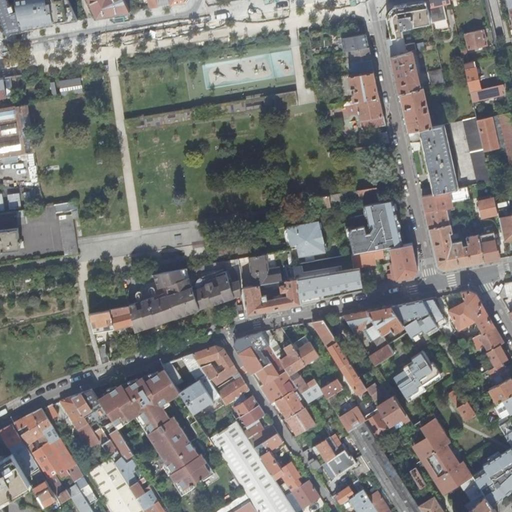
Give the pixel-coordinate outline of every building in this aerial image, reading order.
[(0,0),(0,15),(5,28),(12,32),(23,30),(17,6),(12,7),(9,0),(0,0)] [(15,0),(17,6),(23,30),(45,26),(44,23),(51,21),(52,25),(78,20),(68,0),(15,0)] [(87,0),(96,17),(101,16),(130,11),(125,0),(87,0)] [(431,21),(426,0),(408,0),(392,3),(388,7),(387,10),(386,14),(391,36),(403,33),(401,27),(431,21)] [(426,0),(431,21),(431,23),(447,19),(443,3),(451,2),(450,0),(426,0)] [(483,29),(465,33),(469,49),(487,45),(483,29)] [(403,33),(391,36),(386,37),(388,44),(390,55),(412,50),(415,49),(414,42),(405,44),(403,33)] [(368,42),(366,34),(342,37),(344,50),(352,49),(369,46),(368,42)] [(104,62),(101,45),(91,46),(90,40),(78,42),(78,48),(57,51),(57,47),(39,49),(41,70),(104,62)] [(370,55),(369,46),(352,49),(353,59),(350,59),(351,62),(371,59),(370,55)] [(420,87),(412,50),(390,55),(394,72),(399,92),(420,87)] [(353,74),(374,70),(372,62),(371,59),(351,62),(353,74)] [(469,62),(464,63),(471,91),(481,89),(475,61),(469,62)] [(444,81),(442,69),(429,72),(432,84),(444,81)] [(353,101),(380,96),(376,82),(374,70),(353,74),(349,74),(351,87),(354,87),(355,93),(352,94),(353,101)] [(81,74),(62,77),(64,90),(83,87),(81,74)] [(478,98),(478,99),(503,93),(502,88),(504,87),(504,83),(481,89),(471,91),(472,99),(478,98)] [(420,87),(399,92),(403,111),(407,130),(420,128),(432,126),(423,86),(420,87)] [(268,95),(123,120),(126,134),(271,109),(268,95)] [(291,95),(273,98),(275,109),(293,106),(291,95)] [(360,118),(384,114),(382,108),(380,96),(353,101),(331,104),(332,109),(343,107),(343,105),(357,103),(360,118)] [(0,156),(35,151),(28,104),(0,108),(0,156)] [(511,111),(477,119),(484,150),(506,146),(511,169),(511,111)] [(386,124),(384,114),(360,118),(361,128),(386,124)] [(476,117),(463,120),(478,184),(491,181),(484,150),(477,119),(476,117)] [(455,154),(448,123),(432,126),(420,128),(423,141),(421,142),(422,145),(422,148),(424,147),(427,160),(455,154)] [(460,179),(455,154),(427,160),(430,173),(428,174),(429,177),(430,180),(432,180),(434,193),(459,188),(457,179),(460,179)] [(400,188),(399,182),(394,183),(365,188),(329,195),(331,205),(360,200),(360,199),(378,196),(378,191),(384,190),(384,191),(400,188)] [(470,196),(468,186),(459,188),(434,193),(422,196),(426,215),(429,228),(449,224),(446,209),(452,208),(451,201),(470,196)] [(8,207),(21,205),(19,192),(6,194),(8,207)] [(313,209),(331,205),(329,195),(311,198),(313,209)] [(495,201),(494,197),(478,200),(482,217),(498,213),(498,211),(495,201)] [(511,206),(510,198),(495,201),(498,211),(511,208),(511,206)] [(395,213),(392,199),(386,200),(389,210),(389,214),(395,213)] [(386,200),(365,204),(368,215),(389,210),(386,200)] [(77,208),(76,201),(24,209),(16,211),(18,224),(50,219),(50,217),(56,216),(56,211),(77,208)] [(60,215),(66,255),(78,253),(73,218),(73,213),(60,215)] [(390,247),(402,244),(400,235),(395,213),(389,214),(368,218),(369,223),(369,228),(364,229),(364,226),(351,229),(348,232),(352,253),(369,250),(382,248),(390,247)] [(511,215),(499,218),(504,241),(511,239),(511,215)] [(298,256),(303,255),(312,253),(324,251),(318,220),(287,226),(291,245),(296,244),(298,256)] [(459,266),(485,261),(480,241),(479,234),(466,236),(468,242),(469,244),(463,245),(462,240),(452,242),(450,233),(452,232),(451,226),(450,224),(449,224),(429,228),(437,265),(445,269),(459,266)] [(21,246),(25,246),(24,241),(23,241),(23,239),(20,239),(18,227),(0,229),(0,250),(21,247),(21,246)] [(485,261),(500,258),(495,234),(484,236),(485,240),(480,241),(485,261)] [(388,281),(397,279),(413,276),(418,269),(415,255),(412,243),(402,244),(390,247),(393,262),(390,263),(392,273),(387,274),(388,281)] [(384,256),(382,248),(369,250),(352,253),(351,253),(351,254),(352,263),(353,268),(360,267),(376,264),(375,258),(384,256)] [(273,256),(273,253),(256,256),(249,257),(252,271),(268,268),(267,259),(271,258),(271,256),(273,256)] [(309,261),(314,260),(312,253),(303,255),(305,262),(309,261)] [(282,280),(280,266),(268,268),(252,271),(254,285),(259,284),(282,280)] [(135,331),(242,295),(240,287),(239,279),(230,283),(226,271),(217,274),(216,273),(200,278),(198,282),(192,284),(189,275),(188,267),(186,267),(186,268),(162,272),(167,288),(169,294),(155,299),(154,296),(138,302),(129,304),(129,306),(133,324),(134,326),(135,331)] [(320,294),(362,286),(360,267),(353,268),(298,279),(302,303),(313,301),(321,299),(320,294)] [(243,287),(248,314),(286,306),(290,305),(302,303),(298,279),(298,278),(287,279),(285,280),(286,284),(281,285),(282,291),(287,290),(288,296),(283,297),(282,295),(276,296),(276,298),(268,300),(267,295),(261,296),(259,284),(254,285),(243,287)] [(511,281),(506,282),(500,293),(510,310),(511,309),(511,281)] [(169,294),(167,288),(137,298),(138,302),(154,296),(155,299),(169,294)] [(469,290),(461,291),(465,300),(474,316),(482,332),(483,333),(495,326),(476,293),(469,290)] [(444,316),(433,297),(426,298),(423,299),(436,321),(444,316)] [(410,302),(392,305),(404,324),(408,331),(411,336),(423,329),(424,331),(426,330),(436,323),(435,322),(421,299),(410,302)] [(436,321),(423,299),(421,299),(435,322),(436,321)] [(474,316),(465,300),(448,309),(457,325),(459,324),(463,321),(474,316)] [(381,308),(368,310),(385,337),(388,335),(385,330),(392,327),(394,331),(404,324),(392,305),(381,308)] [(129,306),(110,310),(114,326),(115,328),(133,324),(129,306)] [(110,310),(93,313),(90,314),(93,328),(100,326),(100,329),(114,326),(110,310)] [(356,312),(344,315),(356,333),(366,326),(378,344),(386,338),(385,337),(368,310),(356,312)] [(448,322),(444,316),(436,321),(435,322),(436,323),(439,327),(440,326),(448,322)] [(323,319),(314,321),(320,331),(328,327),(323,319)] [(314,321),(313,321),(340,365),(349,360),(344,352),(328,327),(320,331),(314,321)] [(429,334),(439,327),(436,323),(426,330),(429,334)] [(502,361),(508,358),(500,344),(504,341),(500,334),(495,326),(483,333),(482,332),(472,338),(477,346),(484,341),(494,357),(478,367),(482,373),(489,369),(502,361)] [(423,329),(411,336),(414,340),(425,332),(424,331),(423,329)] [(275,341),(270,330),(262,332),(270,344),(270,345),(275,341)] [(270,344),(262,332),(261,332),(237,339),(234,346),(252,374),(256,371),(258,374),(260,376),(264,383),(260,386),(272,403),(276,401),(293,390),(298,387),(292,379),(291,377),(289,374),(280,360),(278,357),(272,361),(268,356),(265,356),(261,349),(270,344)] [(311,341),(307,335),(293,344),(297,349),(311,341)] [(283,354),(275,341),(270,345),(278,357),(283,354)] [(297,349),(306,364),(319,355),(311,341),(297,349)] [(289,354),(280,360),(289,374),(296,370),(306,364),(297,349),(293,344),(292,343),(285,347),(289,354)] [(394,352),(389,343),(370,356),(376,365),(394,352)] [(270,345),(270,344),(261,349),(265,356),(268,356),(272,361),(278,357),(270,345)] [(98,347),(102,363),(110,361),(105,345),(98,347)] [(208,348),(193,354),(200,364),(211,360),(215,359),(219,365),(223,363),(226,368),(219,373),(211,362),(201,366),(214,386),(233,374),(237,380),(222,389),(231,402),(238,398),(250,389),(223,348),(216,345),(208,348)] [(365,385),(368,389),(375,400),(383,395),(352,346),(344,352),(349,360),(365,385)] [(437,376),(441,374),(434,362),(431,364),(422,350),(421,351),(433,369),(437,376)] [(428,389),(428,388),(425,384),(437,376),(433,369),(421,351),(412,357),(414,360),(405,367),(406,370),(394,378),(410,401),(428,389)] [(193,354),(183,357),(198,380),(180,392),(181,393),(194,413),(221,396),(218,392),(214,386),(201,366),(200,364),(193,354)] [(349,360),(340,365),(359,395),(368,389),(365,385),(349,360)] [(171,361),(163,364),(165,368),(176,386),(184,381),(171,361)] [(511,376),(502,361),(489,369),(497,384),(511,376)] [(176,386),(165,368),(155,372),(172,398),(181,393),(180,392),(176,386)] [(296,370),(289,374),(291,377),(292,379),(299,375),(296,370)] [(168,401),(172,398),(155,372),(151,374),(168,401)] [(110,392),(99,399),(109,415),(113,422),(115,425),(127,417),(129,419),(136,415),(139,412),(151,430),(148,433),(173,471),(171,473),(184,494),(196,486),(194,484),(195,483),(201,478),(202,479),(203,479),(205,481),(216,473),(203,453),(201,454),(192,441),(192,442),(188,436),(189,436),(175,416),(171,418),(162,405),(168,401),(151,374),(128,382),(130,385),(125,388),(123,384),(118,385),(108,389),(110,392)] [(299,375),(292,379),(298,387),(301,393),(304,391),(317,383),(318,383),(316,379),(315,378),(305,384),(299,375)] [(489,388),(497,402),(511,394),(511,375),(511,376),(497,384),(489,388)] [(428,388),(440,380),(437,376),(425,384),(428,388)] [(343,387),(338,378),(321,388),(327,397),(343,387)] [(317,383),(304,391),(308,398),(315,394),(316,396),(323,392),(317,383)] [(95,394),(92,389),(86,391),(72,396),(87,420),(95,432),(102,427),(97,422),(90,411),(93,410),(100,420),(105,417),(109,415),(99,399),(95,394)] [(108,389),(95,394),(99,399),(110,392),(108,389)] [(218,392),(221,396),(223,400),(227,405),(231,402),(222,389),(218,392)] [(293,390),(276,401),(281,409),(287,418),(304,407),(293,390)] [(448,393),(457,407),(463,403),(454,390),(448,393)] [(239,413),(234,417),(236,420),(239,418),(241,416),(259,404),(255,398),(253,394),(241,403),(235,407),(239,413)] [(394,431),(411,420),(394,394),(378,405),(380,409),(393,429),(394,431)] [(511,394),(497,402),(494,404),(502,418),(511,412),(511,394)] [(87,420),(72,396),(67,398),(61,401),(90,448),(100,441),(95,432),(87,420)] [(231,402),(227,405),(234,417),(239,413),(235,407),(241,403),(238,398),(231,402)] [(466,420),(476,414),(467,401),(463,403),(457,407),(466,420)] [(52,404),(45,407),(52,419),(59,416),(52,404)] [(265,413),(259,404),(241,416),(247,425),(265,413)] [(290,423),(297,434),(315,423),(311,416),(305,407),(304,407),(287,418),(290,423)] [(77,464),(42,408),(37,410),(33,412),(46,433),(46,434),(50,441),(67,469),(77,464)] [(393,429),(380,409),(366,418),(360,408),(358,409),(365,421),(377,440),(393,429)] [(365,421),(358,409),(354,412),(352,410),(340,417),(348,431),(365,421)] [(46,433),(33,412),(25,417),(22,418),(15,422),(33,453),(36,451),(34,446),(31,443),(42,436),(42,438),(46,444),(50,441),(46,434),(46,433)] [(136,415),(148,433),(151,430),(139,412),(136,415)] [(496,511),(493,507),(474,477),(472,474),(433,413),(420,421),(423,425),(421,426),(427,436),(418,442),(416,443),(435,471),(432,473),(445,493),(461,483),(472,500),(466,506),(470,510),(467,511),(496,511)] [(320,421),(315,414),(311,416),(315,423),(320,421)] [(127,417),(115,425),(117,428),(129,420),(129,419),(127,417)] [(206,432),(198,420),(191,424),(199,436),(206,432)] [(511,423),(510,420),(500,427),(511,444),(511,423)] [(210,438),(246,494),(254,506),(257,511),(259,511),(286,495),(282,489),(275,478),(272,474),(255,448),(252,444),(245,434),(244,431),(238,422),(237,421),(210,438)] [(244,431),(245,434),(261,423),(259,421),(244,431)] [(423,511),(419,505),(414,498),(377,440),(365,421),(348,431),(364,455),(367,459),(373,470),(400,511),(423,511)] [(115,425),(113,422),(110,424),(111,426),(108,428),(111,433),(118,428),(117,428),(115,425)] [(13,423),(0,430),(0,432),(13,453),(14,456),(27,476),(40,468),(13,423)] [(261,423),(245,434),(252,444),(255,448),(278,432),(277,431),(273,424),(265,430),(261,423)] [(102,427),(95,432),(100,441),(102,444),(103,444),(111,456),(118,451),(111,439),(110,439),(102,427)] [(134,454),(118,428),(111,433),(124,454),(128,458),(134,454)] [(278,432),(255,448),(272,474),(284,466),(280,460),(277,461),(270,450),(284,441),(278,432)] [(319,442),(313,433),(305,438),(311,447),(319,442)] [(335,435),(331,438),(340,453),(336,455),(328,461),(337,475),(348,468),(357,462),(352,454),(349,456),(335,435)] [(330,436),(325,439),(336,455),(340,453),(331,438),(330,436)] [(416,443),(418,442),(415,438),(411,440),(432,473),(435,471),(416,443)] [(304,452),(308,459),(317,453),(318,454),(321,452),(327,461),(328,461),(336,455),(325,439),(304,452)] [(67,469),(50,441),(46,444),(43,446),(58,472),(62,477),(64,475),(65,477),(70,474),(67,469)] [(493,507),(511,487),(511,446),(500,454),(489,461),(483,465),(484,466),(486,470),(474,477),(493,507)] [(489,461),(500,454),(498,450),(487,458),(489,461)] [(36,451),(33,453),(41,466),(43,468),(49,478),(56,474),(43,452),(39,455),(36,451)] [(13,453),(0,460),(0,464),(14,456),(13,453)] [(354,468),(367,459),(364,455),(358,458),(359,461),(357,462),(348,468),(352,473),(354,471),(359,479),(360,478),(354,468)] [(0,502),(31,483),(29,481),(27,476),(14,456),(0,464),(0,502)] [(145,511),(144,509),(137,498),(130,486),(115,463),(111,457),(91,470),(87,472),(90,476),(109,506),(112,504),(113,503),(118,511),(117,511),(145,511)] [(115,463),(130,486),(144,478),(133,460),(127,463),(122,457),(115,463)] [(311,464),(315,469),(322,465),(318,459),(316,459),(315,460),(314,458),(309,460),(311,464)] [(360,478),(373,470),(367,459),(354,468),(360,478)] [(282,489),(286,495),(299,486),(295,480),(301,476),(292,461),(284,466),(272,474),(275,478),(284,473),(290,483),(282,489)] [(328,461),(327,461),(323,464),(333,478),(337,475),(328,461)] [(86,462),(81,465),(86,473),(87,472),(91,470),(86,462)] [(81,470),(77,464),(67,469),(70,474),(81,491),(89,505),(98,499),(84,476),(81,478),(78,472),(81,470)] [(421,488),(427,483),(416,466),(410,470),(421,488)] [(484,466),(472,474),(474,477),(486,470),(484,466)] [(34,473),(40,484),(46,480),(42,473),(40,470),(34,473)] [(49,478),(63,502),(72,497),(81,491),(70,474),(65,477),(70,486),(72,485),(72,486),(68,489),(67,488),(63,491),(61,488),(63,487),(56,474),(49,478)] [(144,478),(130,486),(137,498),(152,489),(150,486),(145,491),(140,484),(141,484),(147,481),(144,478)] [(299,486),(286,495),(297,511),(320,496),(310,479),(299,486)] [(44,506),(58,498),(54,492),(46,480),(40,484),(37,485),(36,483),(32,485),(32,486),(44,506)] [(358,480),(353,483),(358,489),(360,487),(362,486),(358,480)] [(145,491),(150,486),(147,481),(141,484),(140,484),(145,491)] [(32,485),(31,483),(0,502),(0,503),(1,505),(32,486),(32,485)] [(343,503),(346,500),(349,498),(355,494),(349,485),(337,494),(343,503)] [(349,498),(358,511),(373,503),(368,496),(362,486),(360,487),(361,490),(355,494),(349,498)] [(155,494),(152,489),(137,498),(144,509),(153,504),(148,496),(149,494),(151,496),(155,494)] [(373,503),(382,497),(377,490),(368,496),(373,503)] [(87,511),(92,509),(89,505),(81,491),(72,497),(81,511),(87,511)] [(153,504),(159,501),(155,494),(151,496),(149,494),(148,496),(153,504)] [(257,511),(254,506),(246,494),(216,511),(257,511)] [(336,501),(338,505),(343,503),(337,494),(335,495),(333,496),(336,501)] [(297,511),(286,495),(259,511),(297,511)] [(439,501),(435,495),(419,505),(423,511),(445,511),(439,501)] [(358,511),(391,511),(392,511),(382,497),(373,503),(358,511)] [(161,504),(159,501),(153,504),(144,509),(145,511),(165,511),(166,511),(164,508),(158,511),(155,508),(161,504)]
